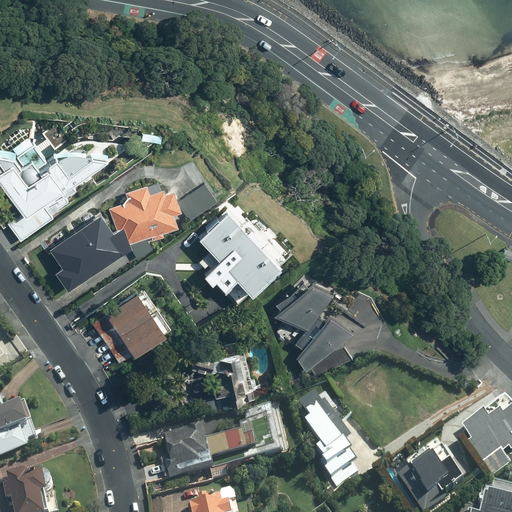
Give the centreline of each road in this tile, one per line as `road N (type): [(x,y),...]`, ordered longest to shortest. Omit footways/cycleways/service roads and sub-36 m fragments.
road 1 (primary): [(171,0),(261,27),(433,153)]
road 2 (residential): [(123,511),(109,445),(80,383),(0,268)]
road 3 (residential): [(511,362),(481,331),(415,231),(413,190),(433,153)]
